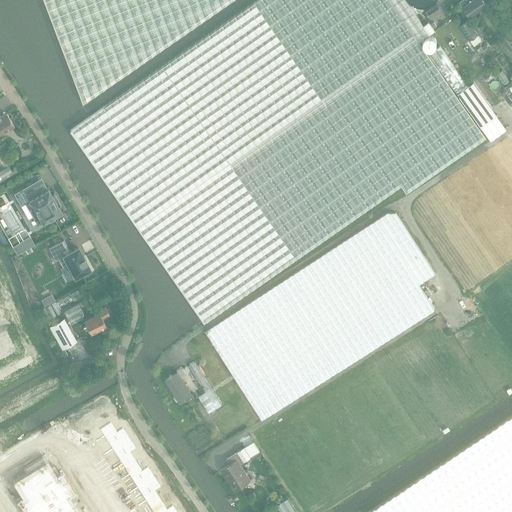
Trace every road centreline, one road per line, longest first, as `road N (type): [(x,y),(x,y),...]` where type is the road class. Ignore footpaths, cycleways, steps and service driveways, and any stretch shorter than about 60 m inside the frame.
road 1 (unclassified): [(205,511),(126,397),(120,354),(133,305),(124,282),(0,75)]
road 2 (unclassified): [(222,448),(456,298),(400,201)]
road 3 (unclassified): [(203,328),(400,201)]
road 4 (unclassified): [(400,201),(511,129)]
